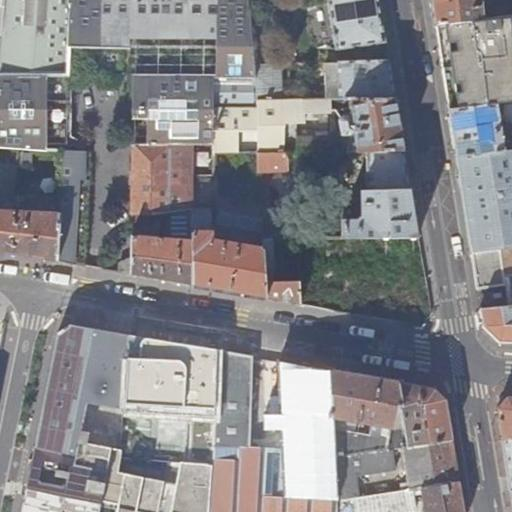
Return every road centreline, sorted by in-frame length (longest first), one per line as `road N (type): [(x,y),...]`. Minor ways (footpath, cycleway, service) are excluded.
road 1 (residential): [(466,360),(33,286)]
road 2 (tertiary): [(466,360),(403,0)]
road 3 (residential): [(33,286),(0,465)]
road 4 (tertiary): [(490,511),(466,360)]
